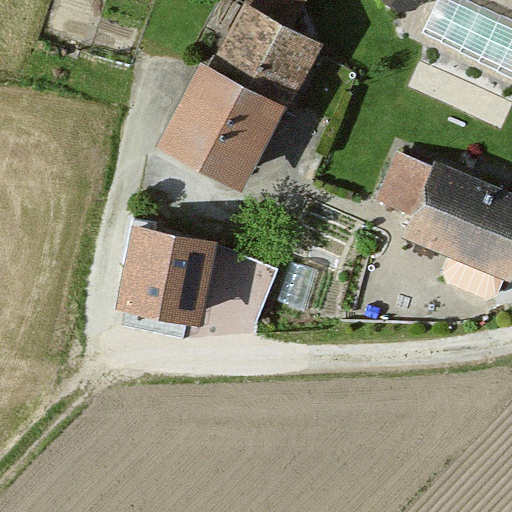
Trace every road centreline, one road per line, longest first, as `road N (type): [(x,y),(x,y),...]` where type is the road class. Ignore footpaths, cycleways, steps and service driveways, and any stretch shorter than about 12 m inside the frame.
road 1 (unclassified): [(511,334),(473,348),(312,359),(111,343),(103,315),(145,76)]
road 2 (track): [(0,476),(111,343)]
